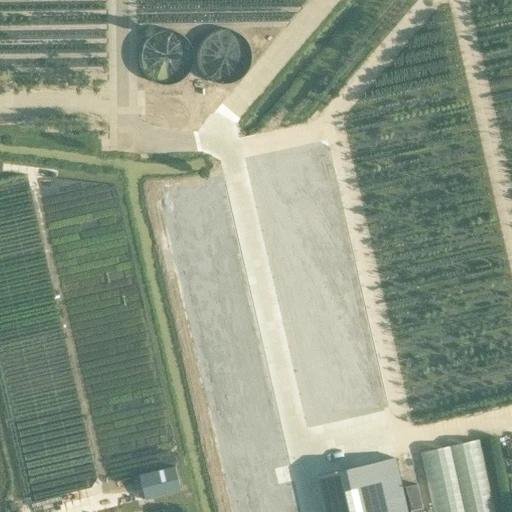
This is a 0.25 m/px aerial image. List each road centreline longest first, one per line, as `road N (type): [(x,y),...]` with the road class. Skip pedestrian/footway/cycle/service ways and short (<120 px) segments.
road 1 (unknown): [(221,144),(285,414)]
road 2 (unknown): [(221,144),(314,131),(429,0)]
road 3 (unknown): [(122,0),(128,128),(221,144)]
